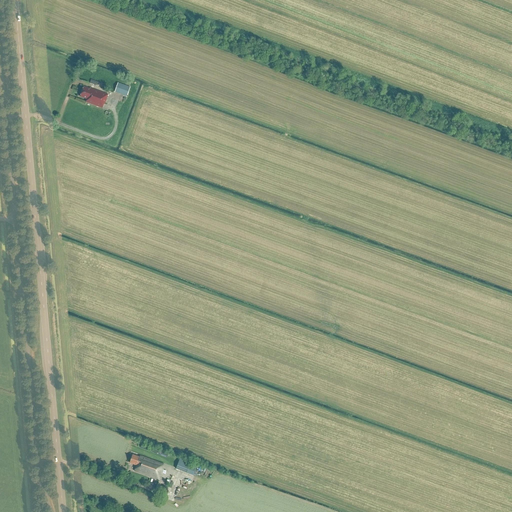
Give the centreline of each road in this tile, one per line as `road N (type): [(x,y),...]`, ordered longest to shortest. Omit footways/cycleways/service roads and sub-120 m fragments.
road 1 (primary): [(62,511),(14,0)]
road 2 (unclassified): [(48,511),(0,62)]
